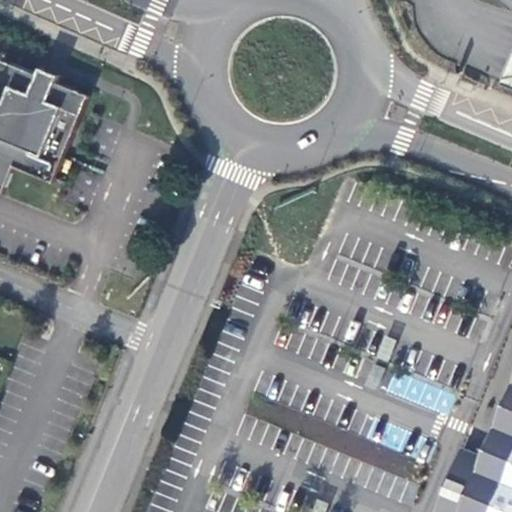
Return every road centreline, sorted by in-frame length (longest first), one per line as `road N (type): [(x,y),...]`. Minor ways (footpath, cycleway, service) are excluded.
road 1 (tertiary): [(202,82),(227,130),(262,150),(305,150),(343,128)]
road 2 (tertiary): [(343,128),(374,132),(511,185)]
road 3 (tertiary): [(46,0),(173,59),(202,82)]
road 4 (tertiary): [(511,134),(366,64)]
